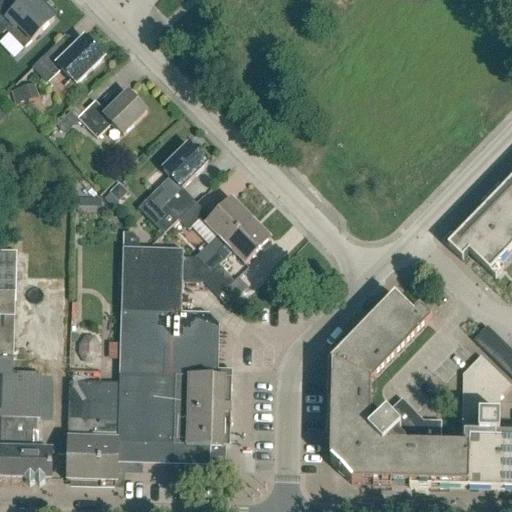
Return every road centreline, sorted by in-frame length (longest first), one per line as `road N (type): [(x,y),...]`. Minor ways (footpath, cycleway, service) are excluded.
road 1 (residential): [(369,281),(122,24)]
road 2 (residential): [(369,281),(314,335),(296,371),(288,511)]
road 3 (residential): [(511,135),(369,281)]
